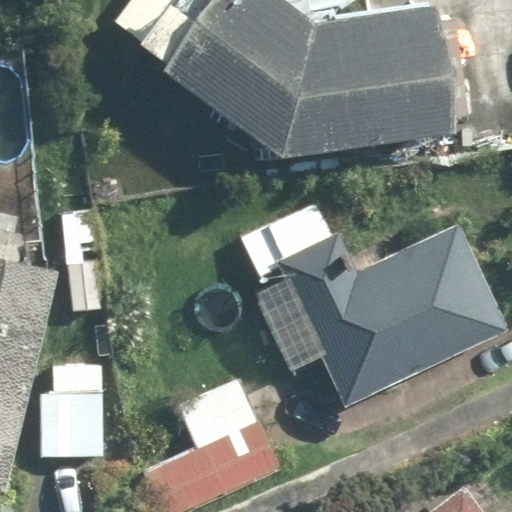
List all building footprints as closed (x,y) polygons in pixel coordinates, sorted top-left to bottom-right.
[(310,24),(282,0),(127,0),(109,21),(267,157),(445,134),(429,8),(310,24)] [(335,235),(269,265),(334,406),(500,330),(452,225),(351,271),(335,235)] [(0,494),(2,495),(51,269),(0,258),(0,494)] [(98,365),(48,365),(49,394),(36,394),(37,459),(99,458),(98,365)] [(179,511),(275,468),(233,377),(171,406),(190,447),(134,473),(152,511),(179,511)] [(479,511),(460,485),(423,511),(479,511)]
